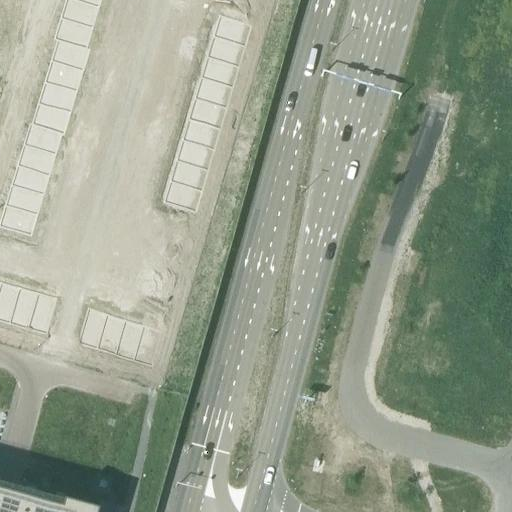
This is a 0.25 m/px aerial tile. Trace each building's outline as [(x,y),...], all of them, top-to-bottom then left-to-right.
[(66,0),(65,0),(59,20),(92,30),(98,10),(66,0)] [(66,0),(98,10),(99,9),(101,0),(66,0)] [(137,9),(134,20),(142,23),(145,11),(137,9)] [(173,15),(169,26),(177,29),(181,17),(173,15)] [(218,17),(212,38),(245,48),(251,29),(251,26),(250,26),(248,25),(218,17)] [(53,40),(52,42),(56,43),(56,42),(86,51),(86,50),(92,30),(59,20),(53,40)] [(134,20),(130,32),(138,34),(142,23),(134,20)] [(167,35),(163,46),(171,49),(174,37),(167,35)] [(212,38),(205,59),(239,69),(244,50),(245,48),(212,38)] [(56,43),(50,62),(83,73),(89,51),(86,50),(86,51),(56,42),(56,43)] [(163,46),(160,58),(168,60),(171,49),(163,46)] [(125,50),(122,62),(129,64),(133,53),(125,50)] [(205,59),(199,80),(233,89),(234,85),(238,70),(239,69),(205,59)] [(50,62),(43,83),(76,93),(83,73),(50,62)] [(122,62),(118,73),(126,76),(129,64),(122,62)] [(154,76),(151,88),(159,90),(162,78),(154,76)] [(199,80),(193,100),(226,110),(233,89),(199,80)] [(40,95),(37,104),(70,114),(76,93),(43,83),(40,95)] [(151,88),(148,99),(155,102),(159,90),(151,88)] [(112,92),(109,103),(117,106),(120,94),(112,92)] [(193,100),(187,121),(220,131),(226,110),(193,100)] [(109,103),(106,114),(114,117),(117,106),(109,103)] [(31,124),(31,125),(62,134),(62,135),(64,136),(70,114),(37,104),(34,113),(34,115),(31,124)] [(142,118),(139,129),(146,131),(150,120),(142,118)] [(187,121),(181,142),(214,152),(215,147),(220,132),(220,131),(187,121)] [(25,136),(23,145),(56,155),(62,135),(62,134),(31,125),(31,124),(29,123),(26,132),(26,134),(25,136)] [(139,129),(135,141),(143,143),(146,131),(139,129)] [(100,133),(97,144),(105,147),(108,135),(100,133)] [(181,142),(175,162),(208,172),(211,164),(214,152),(181,142)] [(97,144),(93,156),(101,158),(105,147),(97,144)] [(20,153),(16,165),(50,175),(56,155),(23,145),(20,153)] [(130,159),(126,171),(134,173),(137,161),(130,159)] [(173,169),(168,183),(202,193),(205,184),(208,174),(208,172),(175,162),(173,169)] [(10,185),(10,186),(43,196),(50,175),(16,165),(10,185)] [(126,171),(123,182),(131,184),(134,173),(126,171)] [(88,174),(84,186),(92,188),(96,177),(88,174)] [(168,183),(162,205),(192,214),(194,214),(195,215),(196,213),(199,202),(202,193),(168,183)] [(4,207),(37,217),(43,196),(10,186),(4,207)] [(84,186),(81,197),(89,200),(92,188),(84,186)] [(0,229),(1,229),(11,233),(12,233),(30,238),(31,237),(37,217),(4,207),(3,209),(0,219),(0,229)] [(76,216),(72,227),(80,230),(83,218),(76,216)] [(72,227),(69,239),(76,241),(80,230),(72,227)] [(1,239),(0,241),(0,247),(10,250),(12,242),(1,239)] [(12,242),(10,250),(21,253),(24,246),(12,242)] [(38,249),(35,257),(47,261),(49,253),(38,249)] [(49,253),(47,261),(58,264),(61,256),(49,253)] [(107,270),(104,278),(116,281),(118,273),(107,270)] [(118,273),(116,281),(127,284),(130,277),(118,273)] [(143,281),(141,288),(153,292),(155,284),(143,281)] [(0,283),(0,284),(0,323),(6,326),(8,326),(19,289),(0,283)] [(155,284),(153,292),(164,295),(166,288),(155,284)] [(19,289),(8,326),(18,329),(27,331),(37,294),(19,289)] [(37,294),(27,331),(35,334),(46,337),(50,322),(57,300),(37,294)] [(76,345),(95,351),(106,314),(88,309),(87,308),(80,331),(77,342),(76,345)] [(106,314),(95,351),(97,351),(114,356),(125,319),(106,314)] [(125,319),(114,356),(132,362),(143,325),(125,319)] [(143,325),(132,362),(143,365),(149,367),(152,367),(163,330),(143,325)] [(0,511),(49,511),(50,511),(45,509),(34,511),(31,511),(21,503),(15,501),(3,498),(0,497),(0,511)]
